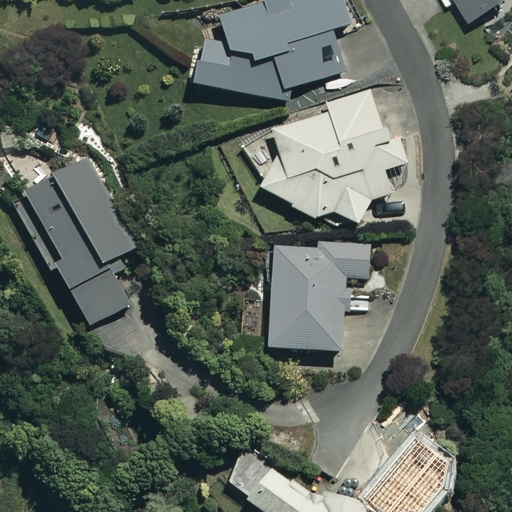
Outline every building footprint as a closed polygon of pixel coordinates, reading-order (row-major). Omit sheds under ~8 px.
[(348,27),(339,0),(275,0),(215,20),(223,42),(192,52),(196,66),(187,68),(194,89),(279,102),(282,93),(342,73),(329,33),(348,27)] [(443,0),(449,9),(458,4),(467,20),(500,0),(443,0)] [(368,203),(388,196),(379,171),(403,165),(396,140),(385,143),(370,90),(325,102),(329,116),(267,134),(268,138),(243,156),(262,182),(256,191),(311,223),(331,216),(355,229),(368,203)] [(141,259),(87,160),(9,203),(49,274),(53,271),(87,331),(82,337),(107,354),(137,359),(150,353),(108,277),(141,259)] [(367,248),(316,244),(315,251),(271,248),(263,349),(337,355),(343,279),(365,281),(367,248)] [(307,497),(239,449),(218,478),(246,497),(243,501),(257,511),(361,511),(366,501),(326,488),(321,502),(307,497)]
